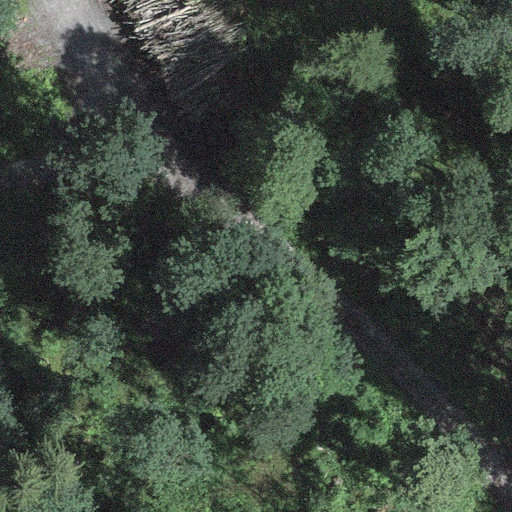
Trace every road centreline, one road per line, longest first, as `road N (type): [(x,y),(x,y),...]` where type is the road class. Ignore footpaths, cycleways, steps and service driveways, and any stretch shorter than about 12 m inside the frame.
road 1 (track): [(51,19),(240,204),(511,498)]
road 2 (track): [(42,0),(68,65),(69,101),(61,130),(40,153),(0,174)]
